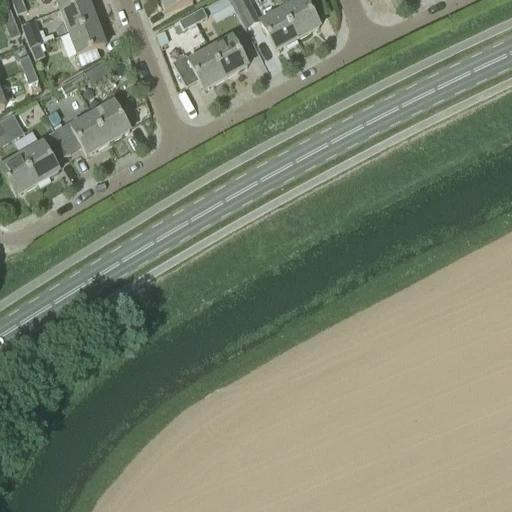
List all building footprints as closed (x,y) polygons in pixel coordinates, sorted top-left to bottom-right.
[(21,4),(11,8),(16,21),(26,17),(23,10),(28,8),(29,11),(38,7),(35,0),(32,0),(21,4)] [(52,0),(58,16),(87,5),(85,0),(52,0)] [(189,0),(157,0),(164,17),(192,6),(189,0)] [(251,9),(245,0),(229,0),(230,0),(238,16),(251,9)] [(281,16),(297,45),(319,32),(303,3),(281,16)] [(67,39),(96,28),(87,5),(58,16),(67,39)] [(190,20),(195,29),(206,23),(201,13),(190,20)] [(0,20),(5,32),(15,29),(10,16),(0,19),(0,20)] [(297,45),(281,16),(259,28),(275,57),(297,45)] [(183,36),(195,29),(190,20),(174,28),(178,37),(182,34),(183,36)] [(33,23),(20,29),(24,41),(29,53),(34,51),(39,49),(43,48),(33,23)] [(76,62),(105,51),(96,28),(67,39),(76,62)] [(15,29),(5,32),(10,45),(20,41),(15,29)] [(209,55),(225,84),(247,72),(231,43),(209,55)] [(39,49),(29,53),(34,66),(44,62),(39,49)] [(185,93),(197,86),(203,96),(225,84),(209,55),(189,66),(185,61),(171,69),(185,93)] [(254,80),(266,75),(260,60),(248,66),(254,80)] [(23,78),(33,74),(27,61),(18,65),(23,78)] [(33,74),(23,78),(28,90),(38,86),(33,74)] [(71,86),(76,95),(88,88),(83,79),(71,86)] [(76,95),(71,86),(60,92),(65,101),(76,95)] [(91,120),(107,149),(129,137),(126,132),(112,108),(91,120)] [(0,126),(12,146),(23,140),(12,120),(0,126)] [(107,149),(91,120),(70,132),(68,127),(53,136),(67,159),(80,151),(86,161),(107,149)] [(12,146),(0,126),(0,150),(1,152),(12,146)] [(20,161),(37,190),(58,177),(53,167),(67,159),(53,136),(39,144),(42,149),(20,161)] [(37,190),(20,161),(0,172),(0,176),(15,202),(37,190)]
